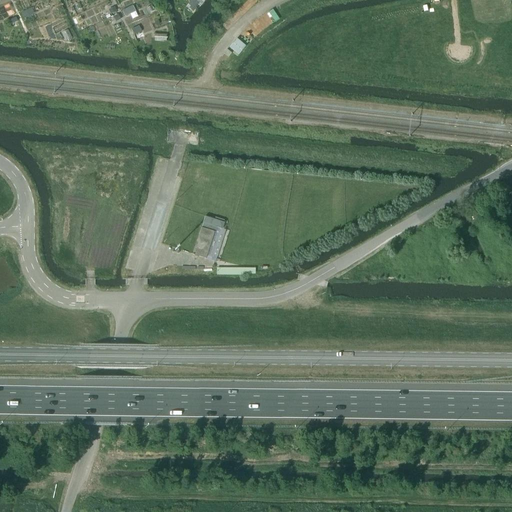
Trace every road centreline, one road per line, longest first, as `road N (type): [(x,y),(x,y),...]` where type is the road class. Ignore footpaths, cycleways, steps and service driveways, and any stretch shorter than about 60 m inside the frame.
road 1 (motorway): [(511,406),(0,400)]
road 2 (secondary): [(511,362),(0,356)]
road 3 (unclassified): [(129,300),(269,298),(294,290),(511,166)]
road 4 (track): [(294,290),(305,310),(328,314),(511,319)]
road 5 (unclassified): [(65,511),(129,300)]
road 6 (unclassified): [(27,228),(33,267),(48,289),(70,299),(129,300)]
